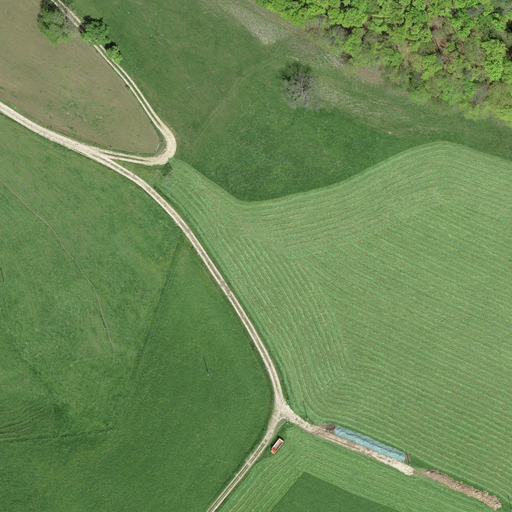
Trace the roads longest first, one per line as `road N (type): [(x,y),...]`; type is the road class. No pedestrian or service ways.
road 1 (track): [(0,105),(128,173),(179,219),(272,369),(279,408)]
road 2 (track): [(56,0),(171,140),(165,157),(152,161),(84,148)]
road 3 (track): [(279,408),(491,511)]
road 4 (track): [(279,408),(211,511)]
